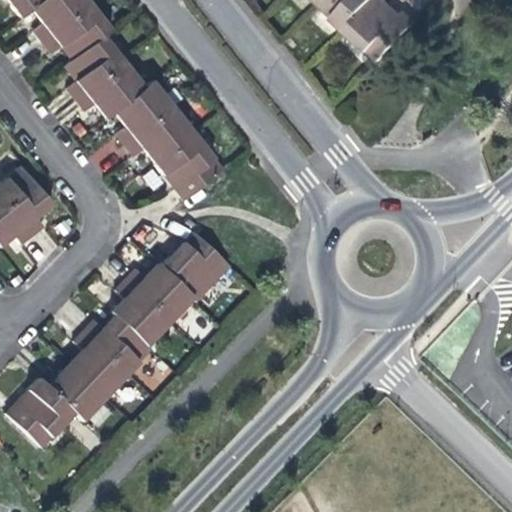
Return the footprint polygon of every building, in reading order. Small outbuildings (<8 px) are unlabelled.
[(32,8),(41,0),(9,0),(12,3),(10,5),(20,18),(32,8)] [(41,0),(32,8),(39,17),(43,22),(32,31),(41,42),(89,4),(85,0),(41,0)] [(313,0),(329,15),(344,0),(313,0)] [(344,0),(329,15),(376,61),(422,14),(411,3),(404,9),(400,5),(394,0),(344,0)] [(66,51),(72,59),(102,36),(110,30),(89,4),(41,42),(50,54),(61,45),(66,51)] [(122,62),(102,36),(72,59),(65,66),(72,75),(76,80),(65,89),(74,100),(122,62)] [(113,111),(143,88),(122,62),(74,100),(83,112),(94,103),(99,110),(105,118),(113,111)] [(143,88),(113,111),(121,121),(125,126),(114,135),(123,146),(171,108),(151,82),(143,88)] [(147,154),(154,163),(191,133),(171,108),(123,146),(131,157),(143,149),(147,154)] [(221,171),(191,133),(154,163),(152,164),(161,176),(163,175),(168,181),(174,188),(172,190),(181,201),(221,171)] [(47,204),(18,167),(0,180),(0,197),(30,235),(42,226),(33,215),(41,209),(47,204)] [(0,197),(0,241),(3,239),(10,234),(18,244),(30,235),(0,197)] [(226,268),(190,234),(180,245),(182,247),(176,252),(170,259),(168,257),(158,268),(154,264),(154,265),(194,303),(226,268)] [(194,303),(154,265),(153,265),(155,267),(148,275),(143,280),(133,270),(132,270),(123,280),(167,323),(189,299),(193,303),(194,303)] [(167,323),(123,280),(113,291),(123,301),(119,305),(111,313),(111,314),(109,312),(108,312),(148,350),(148,349),(145,346),(167,323)] [(148,350),(108,312),(108,313),(113,318),(106,325),(101,331),(91,321),(80,332),(125,374),(148,350)] [(125,374),(80,332),(71,342),(81,352),(77,356),(69,365),(67,363),(102,397),(125,374)] [(102,397),(67,363),(66,363),(68,365),(62,371),(56,378),(46,368),(35,378),(80,421),(102,397)] [(80,421),(35,378),(24,390),(26,392),(21,397),(14,404),(13,402),(2,414),(38,448),(71,413),(79,422),(80,421)]
